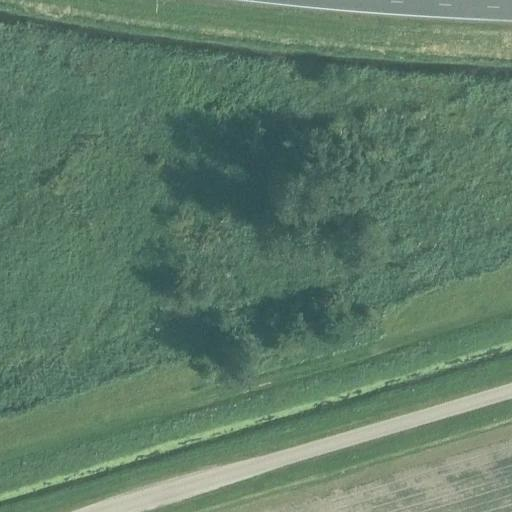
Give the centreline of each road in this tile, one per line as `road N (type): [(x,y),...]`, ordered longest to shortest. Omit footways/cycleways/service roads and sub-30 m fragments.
road 1 (unclassified): [(511,393),(107,511)]
road 2 (trunk): [(355,0),(511,7)]
